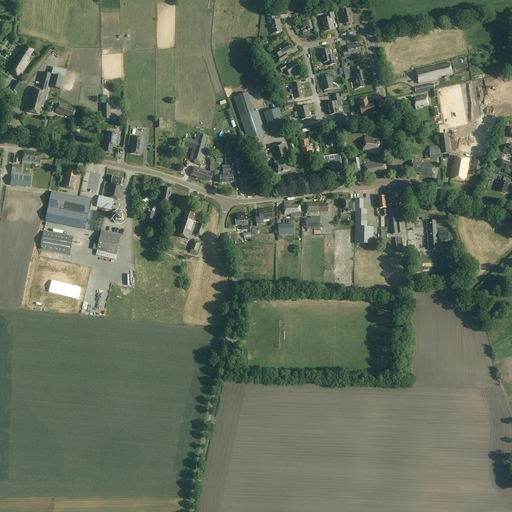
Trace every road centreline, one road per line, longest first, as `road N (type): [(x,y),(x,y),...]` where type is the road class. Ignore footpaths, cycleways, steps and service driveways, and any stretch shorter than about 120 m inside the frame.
road 1 (unclassified): [(191,511),(234,294),(221,235),(226,201)]
road 2 (tertiary): [(226,201),(165,176),(34,148)]
road 3 (tertiary): [(226,201),(400,180)]
road 4 (unclassified): [(400,180),(368,32)]
